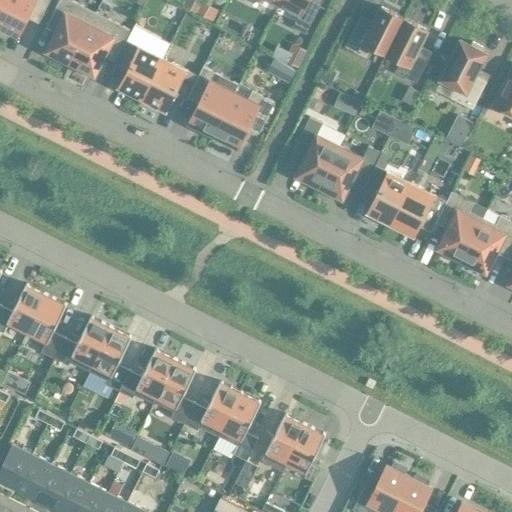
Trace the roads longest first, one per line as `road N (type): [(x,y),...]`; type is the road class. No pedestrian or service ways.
road 1 (residential): [(511,330),(0,71)]
road 2 (residential): [(369,415),(0,232)]
road 3 (residential): [(511,485),(369,415)]
